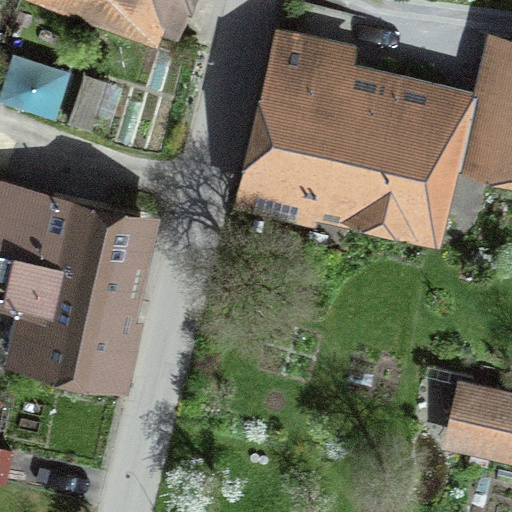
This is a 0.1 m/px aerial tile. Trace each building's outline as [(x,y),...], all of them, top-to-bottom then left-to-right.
[(162,48),(179,0),(0,0),(0,3),(132,52),(137,39),(162,48)] [(359,63),(284,47),(249,219),(445,259),(476,110),(354,85),(359,63)] [(511,55),(504,54),(478,185),(511,191),(511,55)] [(0,363),(97,384),(135,208),(0,179),(0,301),(9,304),(0,343),(0,363)] [(511,410),(470,401),(455,464),(511,477),(511,410)]
